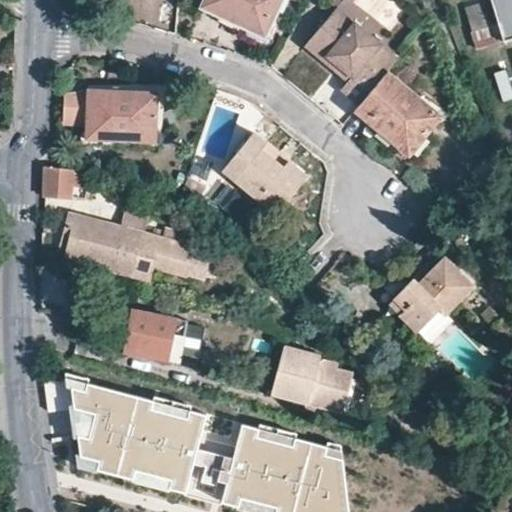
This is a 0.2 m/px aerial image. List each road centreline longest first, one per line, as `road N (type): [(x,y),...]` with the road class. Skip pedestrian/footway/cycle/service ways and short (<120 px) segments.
road 1 (residential): [(39,511),(18,374),(25,180)]
road 2 (residential): [(25,180),(39,13)]
